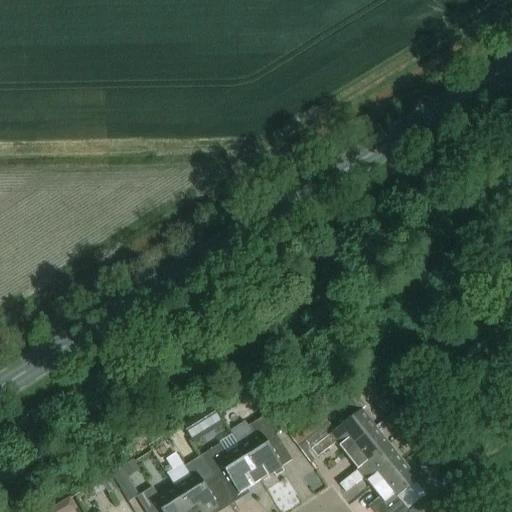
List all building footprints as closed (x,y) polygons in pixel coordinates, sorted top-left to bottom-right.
[(265,409),(276,402),(266,386),(255,393),(265,409)] [(361,410),(311,450),(318,458),(337,443),(344,453),(375,427),(361,410)] [(281,467),(267,444),(277,438),(264,417),(248,427),(255,438),(239,448),(260,481),(281,467)] [(300,434),(311,448),(333,432),(322,418),(300,434)] [(358,470),(390,446),(375,427),(344,453),(358,470)] [(372,488),(404,463),(390,446),(358,470),(350,477),(340,485),(346,493),(364,478),(372,488)] [(260,481),(239,448),(223,458),(217,448),(201,458),(231,505),(241,499),(239,495),(260,481)] [(220,511),(231,505),(201,458),(185,468),(191,478),(176,488),(190,511),(220,511)] [(407,511),(396,498),(418,481),(404,463),(372,488),(380,497),(367,507),(370,511),(407,511)] [(112,474),(129,502),(140,496),(122,468),(112,474)] [(108,494),(117,488),(109,474),(100,480),(108,494)] [(190,511),(176,488),(159,498),(153,488),(137,498),(145,511),(190,511)] [(70,497),(45,511),(72,511),(77,509),(70,497)] [(453,511),(442,497),(432,505),(437,511),(453,511)]
